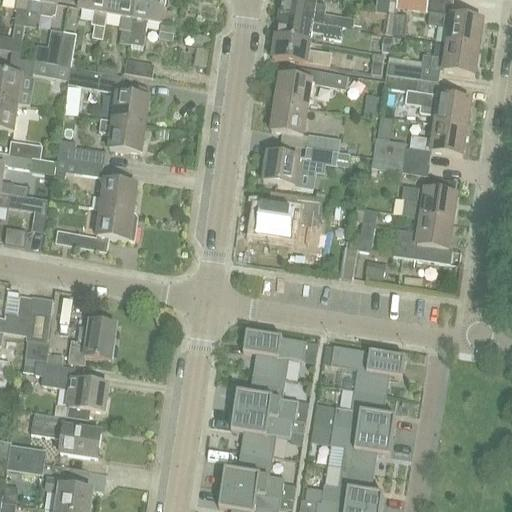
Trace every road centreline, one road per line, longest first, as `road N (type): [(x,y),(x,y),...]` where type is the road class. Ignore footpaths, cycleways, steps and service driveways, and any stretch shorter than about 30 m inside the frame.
road 1 (residential): [(209,305),(249,0)]
road 2 (residential): [(477,346),(209,305)]
road 3 (residential): [(511,125),(477,346)]
road 4 (residential): [(209,305),(0,268)]
road 5 (residential): [(177,511),(209,305)]
road 6 (unknown): [(441,340),(415,508)]
